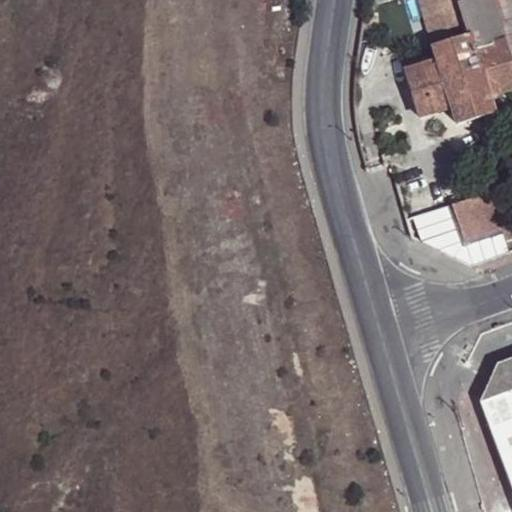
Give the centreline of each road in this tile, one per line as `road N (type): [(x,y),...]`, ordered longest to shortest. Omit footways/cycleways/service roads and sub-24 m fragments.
road 1 (tertiary): [(335,0),(327,126),(379,334)]
road 2 (tertiary): [(379,334),(434,511)]
road 3 (unclassified): [(379,334),(511,286)]
